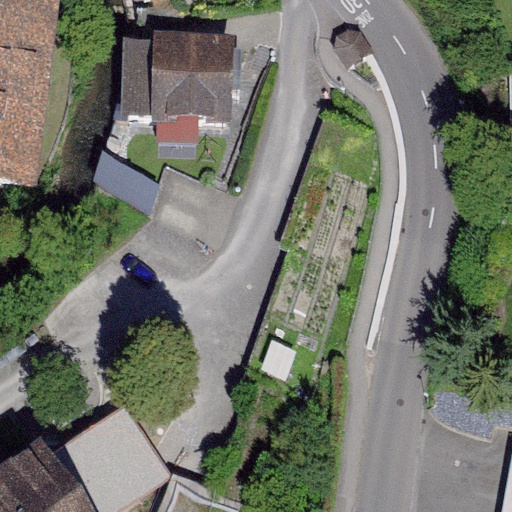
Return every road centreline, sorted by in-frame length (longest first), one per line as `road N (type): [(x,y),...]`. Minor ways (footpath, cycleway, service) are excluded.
road 1 (residential): [(308,0),(304,76),(243,251),(210,296),(62,357),(0,403)]
road 2 (residential): [(367,0),(408,53),(438,147),(437,209),(379,511)]
